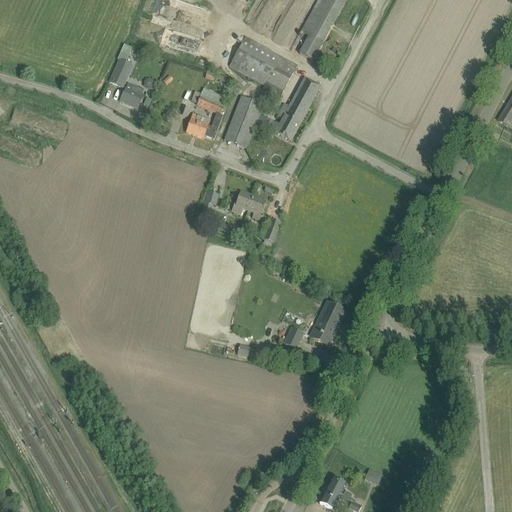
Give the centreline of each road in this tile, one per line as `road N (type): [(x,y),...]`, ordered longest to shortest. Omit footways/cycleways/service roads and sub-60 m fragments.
road 1 (unclassified): [(312,130),(292,167),(272,179),(0,78)]
road 2 (unclassified): [(286,511),(379,323)]
road 3 (track): [(477,350),(489,511)]
road 4 (unclassified): [(443,198),(511,65)]
road 5 (unclassified): [(312,130),(382,0)]
road 6 (unclassified): [(443,198),(312,130)]
road 7 (unclassified): [(379,323),(443,198)]
road 8 (unclassified): [(511,351),(432,347),(379,323)]
